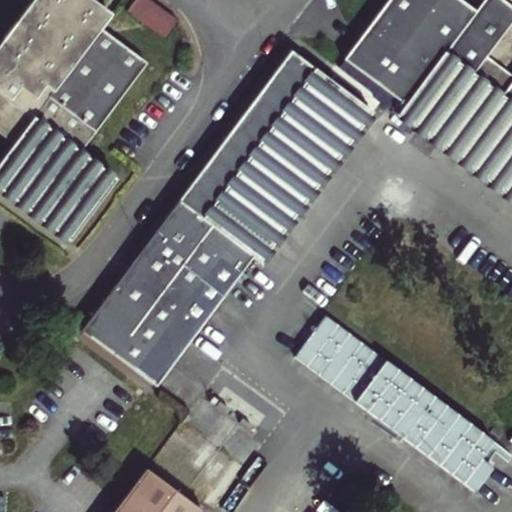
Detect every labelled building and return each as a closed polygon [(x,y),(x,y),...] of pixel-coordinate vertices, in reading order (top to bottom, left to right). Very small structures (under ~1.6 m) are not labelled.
[(144,63),(97,28),(106,14),(87,0),(41,0),(0,56),(0,135),(12,144),(0,159),(0,191),(68,242),(113,179),(78,152),(144,63)] [(161,38),(175,21),(148,0),(133,0),(126,10),(161,38)] [(511,9),(499,0),(482,0),(475,11),(459,0),(387,0),(342,60),(404,106),(397,115),(511,201),(511,9)] [(289,51),(80,331),(155,387),(251,259),(259,264),(371,113),(289,51)] [(494,439),(323,311),(292,354),(464,480),(494,439)] [(231,465),(186,431),(170,453),(183,463),(180,466),(212,489),(231,465)] [(112,511),(199,511),(144,470),(112,511)]
